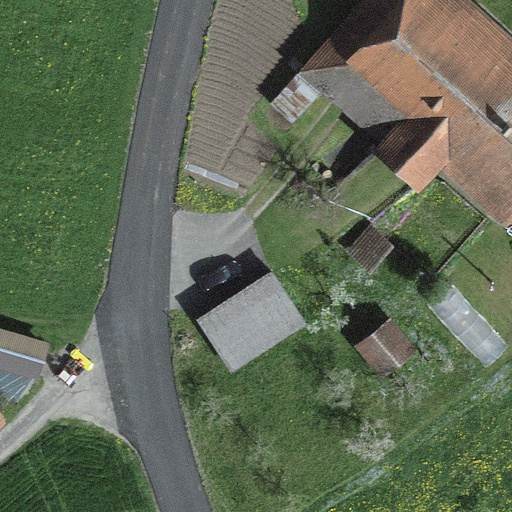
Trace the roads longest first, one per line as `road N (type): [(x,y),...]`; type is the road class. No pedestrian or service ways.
road 1 (track): [(190,0),(150,171),(136,305),(141,365),(178,511)]
road 2 (track): [(141,365),(78,388),(0,447)]
